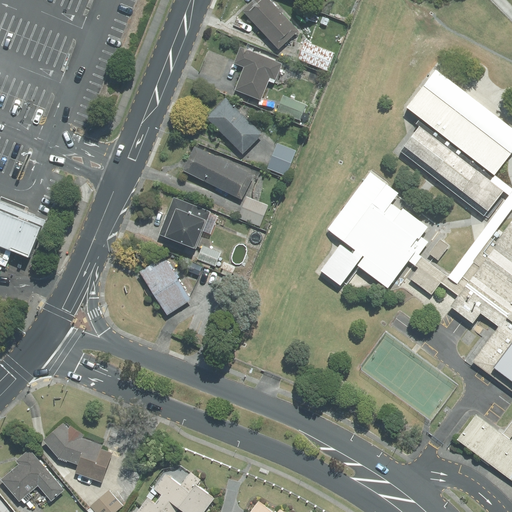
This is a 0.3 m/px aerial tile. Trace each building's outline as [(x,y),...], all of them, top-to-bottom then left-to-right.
[(301,32),(271,0),(253,0),(243,10),(281,50),(301,32)] [(335,52),(305,41),(298,59),(328,71),(335,52)] [(246,67),(236,90),(263,101),(271,80),(277,83),(285,62),(243,45),(236,63),(246,67)] [(511,161),(511,131),(441,76),(411,113),(497,180),(511,161)] [(308,104),(285,95),(278,110),(301,120),(308,104)] [(265,133),(227,97),(208,118),(246,153),(265,133)] [(414,131),(398,154),(496,220),(511,196),(414,131)] [(298,150),(278,143),(269,168),(289,176),(298,150)] [(236,158),(233,165),(197,146),(185,169),(243,200),(255,177),(242,170),(246,163),(236,158)] [(270,204),(249,195),(240,217),(262,225),(270,204)] [(161,234),(199,249),(209,224),(215,226),(220,213),(175,196),(161,234)] [(0,207),(46,226),(49,220),(0,199),(0,207)] [(375,200),(321,280),(339,291),(349,276),(383,299),(400,272),(407,277),(399,288),(424,305),(441,279),(411,260),(428,235),(375,200)] [(46,226),(0,207),(0,244),(14,250),(34,258),(46,226)] [(476,367),(485,373),(511,393),(511,284),(511,282),(511,218),(447,302),(471,321),(478,312),(503,331),(476,367)] [(451,245),(442,239),(431,254),(440,260),(451,245)] [(14,250),(0,244),(0,263),(8,267),(14,250)] [(223,251),(204,244),(198,258),(217,266),(223,251)] [(194,299),(167,256),(141,272),(168,315),(194,299)] [(238,267),(225,261),(220,271),(233,277),(238,267)] [(511,486),(511,442),(475,418),(454,450),(511,488),(511,486)] [(60,458),(61,457),(79,463),(76,471),(104,481),(114,452),(103,448),(104,445),(82,436),(84,434),(73,422),(70,426),(65,421),(45,440),(52,447),(50,449),(60,458)] [(31,493),(39,485),(53,501),(67,488),(32,450),(2,477),(25,503),(33,495),(31,493)] [(177,511),(181,507),(187,511),(204,511),(216,496),(198,482),(201,478),(190,470),(180,483),(165,472),(154,487),(161,493),(155,502),(148,497),(137,511),(177,511)] [(115,511),(125,504),(111,489),(91,507),(96,511),(115,511)] [(286,511),(282,508),(278,511),(277,511),(260,499),(250,511),(286,511)]
